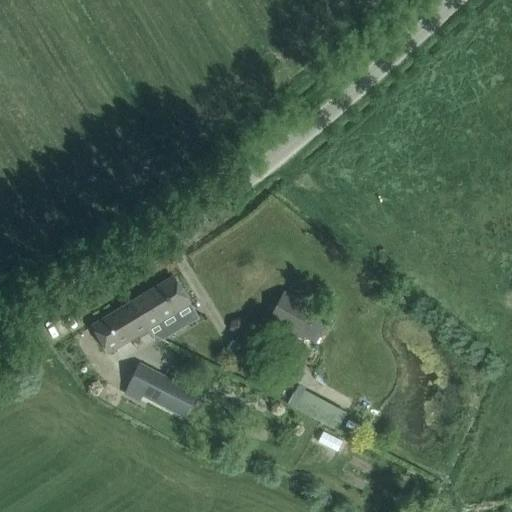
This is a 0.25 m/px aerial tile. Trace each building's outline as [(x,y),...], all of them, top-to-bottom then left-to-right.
[(133,301),(149,328),(190,303),(174,276),(133,301)] [(302,339),(317,311),(282,292),(252,347),(276,359),(290,332),(302,339)] [(108,353),(149,328),(133,301),(91,325),(108,353)] [(196,393),(139,363),(124,392),(139,400),(142,394),(184,416),(196,393)] [(345,415),(303,392),(294,409),(336,431),(345,415)]
